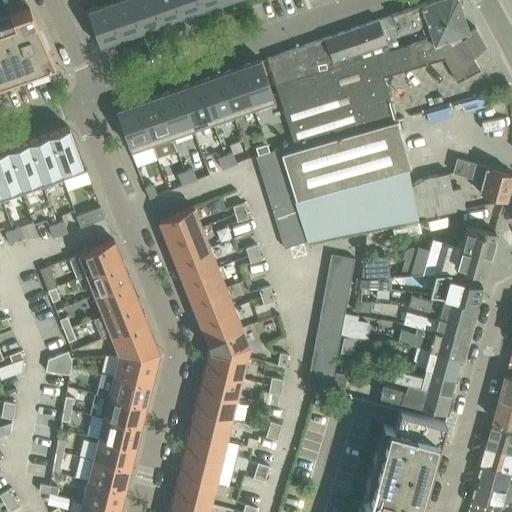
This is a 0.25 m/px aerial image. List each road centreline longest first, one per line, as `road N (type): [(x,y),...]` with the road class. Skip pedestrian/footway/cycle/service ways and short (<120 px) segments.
road 1 (residential): [(85,99),(177,348),(137,511)]
road 2 (residential): [(85,99),(353,0)]
road 3 (residential): [(447,511),(511,298)]
